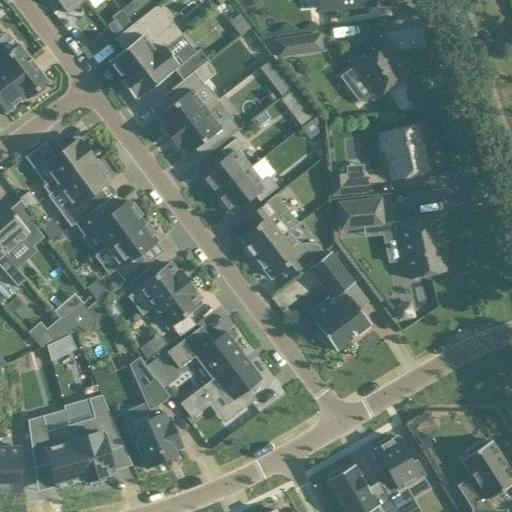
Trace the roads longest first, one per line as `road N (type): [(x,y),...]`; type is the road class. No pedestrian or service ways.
road 1 (residential): [(341,420),(87,86)]
road 2 (residential): [(341,420),(460,351),(511,331)]
road 3 (unclassified): [(511,174),(459,0)]
road 4 (residential): [(158,511),(287,451)]
